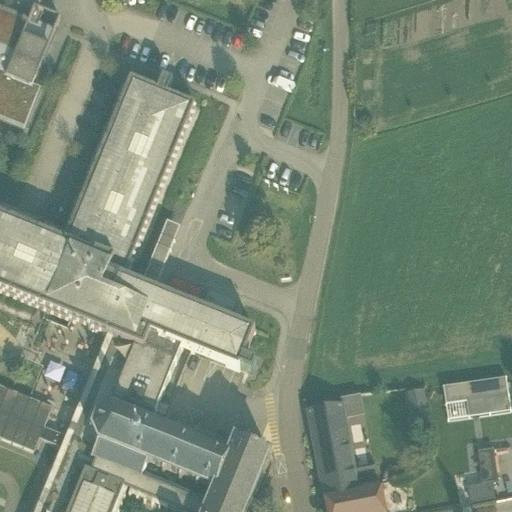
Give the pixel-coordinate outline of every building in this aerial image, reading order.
[(33,41),(44,13),(35,10),(29,25),(0,12),(0,118),(25,129),(40,92),(33,89),(49,48),(33,41)] [(115,511),(124,491),(174,511),(206,511),(209,508),(143,481),(142,483),(92,463),(99,445),(93,431),(99,415),(114,410),(146,424),(151,414),(155,416),(182,350),(239,374),(241,371),(253,376),(257,366),(244,361),(254,336),(255,336),(256,334),(241,328),(194,309),(196,305),(195,305),(193,308),(187,306),(188,302),(187,302),(186,305),(179,303),(181,299),(179,298),(178,302),(172,300),(173,296),(172,296),(171,299),(164,297),(166,293),(165,293),(163,296),(154,292),(159,280),(147,276),(144,284),(143,283),(141,287),(135,284),(136,281),(135,281),(134,284),(127,281),(129,278),(128,278),(127,281),(125,280),(195,108),(195,107),(168,96),(173,84),(163,80),(158,92),(131,81),(64,245),(0,218),(0,293),(111,339),(109,346),(105,344),(105,345),(108,347),(106,353),(102,352),(102,353),(105,354),(103,361),(99,359),(99,360),(102,362),(100,368),(96,366),(96,367),(99,369),(97,375),(93,374),(93,375),(96,376),(94,383),(90,381),(89,382),(93,384),(91,390),(87,389),(87,390),(90,391),(88,397),(84,396),(84,397),(87,398),(85,405),(81,404),(84,406),(82,412),(78,411),(77,412),(81,413),(79,420),(75,418),(74,419),(78,421),(76,427),(72,426),(71,427),(75,428),(73,435),(69,433),(68,434),(72,436),(70,441),(43,430),(51,410),(0,389),(0,440),(34,454),(39,441),(66,452),(41,511),(115,511)] [(168,259),(180,228),(168,223),(156,255),(168,259)] [(83,341),(79,353),(92,357),(96,345),(83,341)] [(75,393),(85,381),(72,371),(62,383),(75,393)] [(444,389),(446,406),(508,396),(506,380),(444,389)] [(407,406),(426,403),(424,392),(405,395),(407,406)] [(346,399),(351,419),(365,415),(360,395),(346,399)] [(364,471),(354,472),(342,407),(308,413),(324,497),(375,487),(372,475),(364,471)] [(142,483),(143,481),(149,467),(215,493),(229,458),(214,452),(216,447),(199,440),(200,438),(198,437),(197,439),(182,433),(183,431),(181,430),(180,432),(165,426),(166,424),(164,423),(161,430),(146,424),(114,410),(99,415),(93,431),(99,445),(92,463),(142,483)] [(209,508),(206,511),(249,511),(271,458),(257,452),(247,447),(249,442),(238,437),(229,458),(215,493),(209,508)] [(497,484),(494,452),(478,454),(481,485),(497,484)] [(385,511),(380,486),(375,487),(324,497),(326,511),(385,511)]
